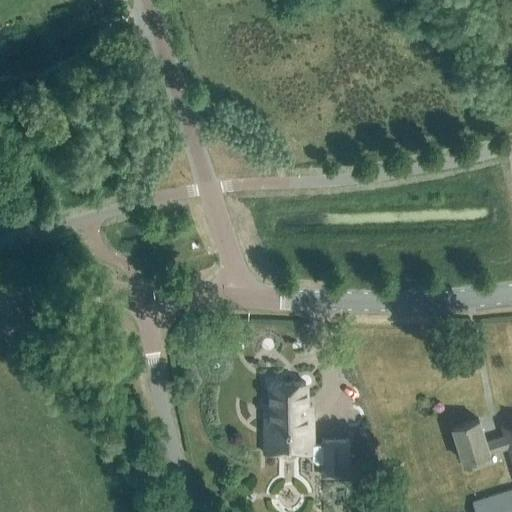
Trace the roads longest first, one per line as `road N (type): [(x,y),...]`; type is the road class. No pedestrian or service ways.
road 1 (unclassified): [(241,299),(147,0)]
road 2 (tertiary): [(241,299),(511,293)]
road 3 (unclassified): [(191,511),(139,295)]
road 4 (tertiary): [(139,295),(0,291)]
